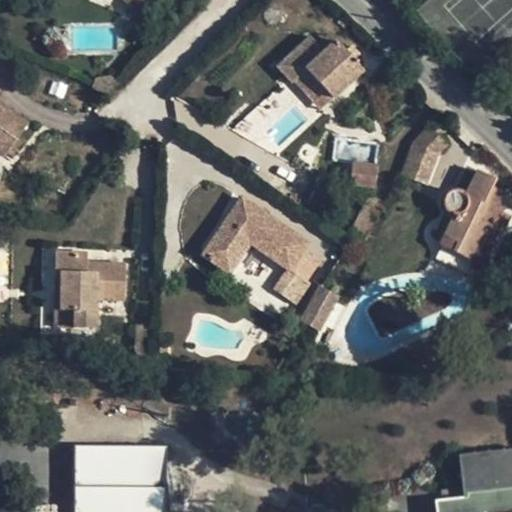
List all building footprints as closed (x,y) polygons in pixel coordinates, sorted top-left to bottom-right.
[(124,0),(141,16),(148,0),(124,0)] [(305,68),(332,96),(361,70),(335,40),(323,50),(309,37),(277,67),(290,81),(305,68)] [(318,109),(332,96),(305,68),(290,81),(318,109)] [(115,78),(95,74),(93,82),(107,89),(114,87),(115,78)] [(0,151),(5,155),(27,124),(0,104),(0,151)] [(447,143),(429,130),(414,151),(433,164),(447,143)] [(377,166),(351,162),(349,182),(373,185),(377,166)] [(469,166),(456,191),(457,190),(462,192),(466,194),(477,170),(469,166)] [(446,203),(447,209),(455,213),(444,235),(459,242),(454,250),(474,260),(478,254),(487,258),(503,225),(496,221),(501,208),(498,207),(508,185),(477,170),(466,194),(462,192),(457,190),(456,191),(454,192),(450,194),(446,198),(446,203)] [(347,235),(351,237),(355,240),(360,242),(365,245),(367,244),(387,202),(370,192),(347,235)] [(289,268),(303,248),(307,242),(241,198),(203,254),(229,272),(250,243),(285,267),(289,268)] [(436,231),(444,235),(455,213),(447,209),(436,231)] [(440,244),(454,250),(459,242),(444,235),(440,244)] [(319,261),(320,259),(303,248),(289,268),(285,267),(272,287),(293,301),(319,261)] [(87,272),(88,263),(87,253),(55,252),(53,310),(71,312),(72,327),(96,327),(97,298),(124,299),(125,265),(104,264),(103,273),(87,272)] [(104,264),(88,263),(87,272),(103,273),(104,264)] [(316,291),(317,292),(303,319),(312,324),(311,328),(313,329),(327,296),(316,290),(316,291)] [(317,292),(316,291),(303,319),(317,292)] [(52,326),(72,327),(71,312),(53,310),(52,326)] [(312,324),(303,319),(301,324),(309,327),(311,328),(312,324)] [(137,366),(152,366),(153,324),(135,324),(136,328),(134,365),(137,366)] [(166,511),(168,446),(75,443),(73,511),(166,511)] [(511,511),(511,494),(473,501),(473,509),(452,511),(511,511)]
